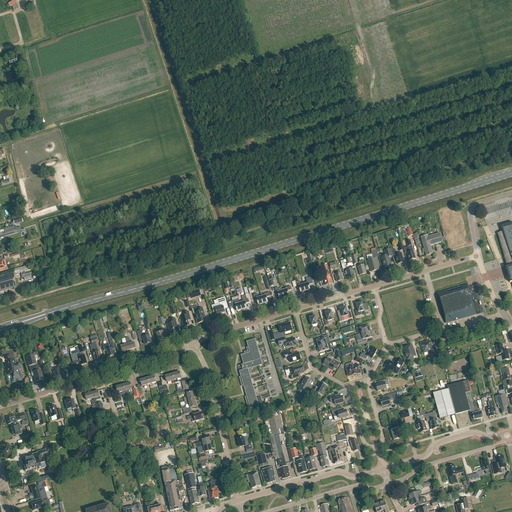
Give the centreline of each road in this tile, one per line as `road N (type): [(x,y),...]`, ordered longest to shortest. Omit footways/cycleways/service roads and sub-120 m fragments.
road 1 (primary): [(43,315),(511,172)]
road 2 (track): [(0,305),(291,216)]
road 3 (track): [(469,0),(486,47),(480,65),(349,115),(299,192)]
road 4 (track): [(291,216),(511,147)]
road 5 (residential): [(0,405),(193,343)]
road 6 (residential): [(238,500),(193,343)]
road 7 (tertiary): [(238,500),(332,473),(382,469)]
road 8 (tertiary): [(382,469),(422,458),(443,440),(505,434)]
road 9 (residential): [(388,484),(357,485),(267,511)]
